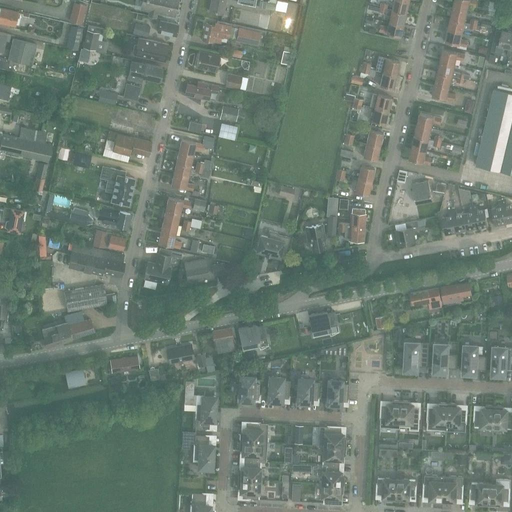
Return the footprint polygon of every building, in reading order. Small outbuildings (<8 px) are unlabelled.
[(142,0),(141,8),(150,10),(149,15),(155,16),(156,12),(174,16),(177,0),(142,0)] [(223,15),(226,0),(210,0),(208,12),(223,15)] [(260,0),(258,7),(274,10),(275,3),(275,0),(267,0),(268,2),(260,0)] [(403,13),(406,14),(407,14),(409,2),(394,0),(392,9),(388,8),(387,8),(387,9),(392,10),(403,13)] [(453,0),(452,7),(458,8),(467,11),(469,6),(476,7),(477,1),(473,0),(453,0)] [(489,1),(486,14),(494,16),(497,3),(489,1)] [(73,2),(69,21),(82,24),(86,5),(73,2)] [(0,7),(0,25),(4,27),(4,25),(8,26),(9,24),(15,25),(18,11),(0,7)] [(452,7),(450,19),(465,22),(467,11),(458,8),(452,7)] [(389,22),(392,22),(401,25),(404,25),(407,14),(406,14),(403,13),(392,10),(387,9),(386,14),(391,15),(389,22)] [(450,19),(447,30),(462,34),(465,22),(450,19)] [(159,20),(156,32),(175,36),(178,24),(159,20)] [(151,25),(135,22),(132,33),(148,37),(151,25)] [(401,37),(404,25),(401,25),(392,22),(389,22),(388,27),(381,26),(379,32),(387,33),(401,37)] [(220,42),(221,36),(228,37),(231,26),(216,23),(216,25),(205,23),(201,39),(213,42),(213,40),(220,42)] [(83,47),(96,50),(99,34),(102,35),(104,28),(88,25),(83,47)] [(68,40),(66,47),(78,49),(79,43),(82,28),(71,26),(68,40)] [(257,45),(260,33),(239,28),(236,40),(257,45)] [(461,39),(462,34),(447,30),(444,42),(459,45),(467,47),(468,40),(461,39)] [(500,47),(508,48),(510,49),(511,39),(511,32),(501,30),(498,45),(496,45),(494,53),(498,54),(500,47)] [(132,53),(134,53),(134,54),(164,60),(168,43),(138,37),(136,45),(134,45),(132,53)] [(19,61),(19,62),(26,64),(26,63),(32,64),(32,63),(37,64),(38,57),(34,56),(36,44),(13,39),(8,58),(19,61)] [(240,58),(242,51),(231,49),(230,55),(240,58)] [(442,49),(440,61),(454,64),(456,59),(463,60),(465,54),(457,53),(442,49)] [(219,55),(199,51),(195,67),(216,71),(219,55)] [(283,51),(280,63),(287,64),(290,52),(283,51)] [(490,54),(488,62),(494,64),(496,56),(490,54)] [(376,69),(375,70),(382,72),(396,75),(400,61),(385,58),(379,56),(376,69)] [(0,57),(0,67),(7,69),(9,60),(0,57)] [(437,72),(452,76),(457,77),(464,79),(464,78),(465,74),(458,72),(453,71),(454,64),(440,61),(437,72)] [(143,78),(159,81),(162,68),(131,62),(128,80),(142,82),(143,78)] [(382,72),(379,85),(393,89),(396,75),(382,72)] [(455,94),(448,92),(452,76),(437,72),(432,95),(446,99),(454,101),(455,94)] [(61,74),(60,82),(69,84),(71,76),(61,74)] [(241,77),(227,74),(225,86),(239,89),(241,77)] [(350,82),(362,85),(363,78),(352,75),(350,82)] [(242,77),(240,89),(245,90),(248,78),(242,77)] [(210,92),(217,94),(219,86),(211,85),(210,88),(204,87),(204,84),(196,82),(196,85),(187,83),(185,95),(208,99),(210,92)] [(0,98),(7,100),(11,86),(0,83),(0,98)] [(127,84),(125,97),(138,100),(141,87),(127,84)] [(101,88),(98,101),(114,104),(117,91),(101,88)] [(511,92),(493,88),(475,165),(511,173),(511,92)] [(346,93),(344,100),(345,100),(352,102),(353,102),(354,98),(354,97),(354,95),(347,94),(346,93)] [(374,107),(387,110),(388,110),(391,97),(377,94),(372,93),(369,106),(374,107)] [(277,110),(276,100),(265,101),(265,110),(277,110)] [(220,118),(236,121),(239,109),(229,107),(223,105),(220,118)] [(385,124),(388,110),(387,110),(374,107),(371,121),(385,124)] [(419,113),(417,124),(431,128),(433,123),(440,124),(441,118),(434,116),(419,113)] [(458,119),(457,125),(465,127),(467,121),(458,119)] [(189,120),(188,129),(200,132),(202,123),(189,120)] [(417,124),(414,136),(429,139),(431,128),(417,124)] [(0,150),(48,161),(52,143),(44,142),(46,132),(20,126),(18,136),(0,131),(0,150)] [(369,129),(365,143),(380,146),(383,133),(369,129)] [(107,139),(104,148),(112,150),(129,155),(130,152),(130,151),(149,155),(152,142),(117,133),(109,131),(108,139),(107,139)] [(181,139),(178,151),(192,154),(193,154),(194,149),(202,150),(203,147),(212,149),(214,138),(203,135),(202,144),(196,142),(196,143),(181,139)] [(414,136),(411,147),(412,147),(426,150),(429,139),(414,136)] [(376,160),(380,146),(365,143),(362,157),(376,160)] [(450,146),(450,149),(452,150),(451,152),(461,154),(462,148),(453,146),(451,146),(450,146)] [(425,156),(426,150),(412,147),(411,147),(408,159),(423,162),(430,164),(432,158),(425,156)] [(340,149),(339,156),(351,158),(353,152),(340,149)] [(72,164),(89,168),(92,155),(76,151),(72,164)] [(178,151),(176,162),(191,165),(193,154),(192,154),(178,151)] [(448,162),(455,164),(458,165),(460,159),(450,157),(448,162)] [(210,170),(212,160),(204,159),(203,163),(197,162),(195,171),(201,173),(200,177),(208,179),(210,170)] [(176,162),(173,173),(188,177),(191,165),(176,162)] [(360,165),(357,178),(371,182),(374,168),(360,165)] [(108,180),(105,190),(113,192),(111,201),(128,205),(134,180),(135,179),(124,176),(125,172),(111,168),(110,173),(108,180)] [(187,183),(188,177),(173,173),(170,185),(185,188),(185,189),(193,190),(194,184),(187,183)] [(36,177),(33,189),(35,189),(41,191),(44,179),(36,177)] [(368,195),(371,182),(357,178),(354,192),(368,195)] [(411,200),(415,199),(416,204),(432,201),(428,180),(412,183),(413,191),(410,192),(408,194),(409,198),(411,200)] [(444,195),(445,189),(446,185),(438,183),(435,193),(444,195)] [(279,195),(293,198),(295,189),(281,185),(279,195)] [(168,197),(165,208),(180,212),(181,206),(189,208),(190,201),(183,200),(168,197)] [(348,199),(339,198),(338,209),(347,210),(348,199)] [(206,201),(197,199),(195,204),(194,209),(204,211),(206,201)] [(494,226),(506,224),(501,200),(496,201),(497,206),(490,208),(494,226)] [(501,200),(506,224),(511,222),(511,203),(505,205),(504,200),(501,200)] [(210,203),(208,211),(217,213),(219,205),(210,203)] [(43,206),(42,214),(43,214),(50,216),(52,206),(52,205),(44,204),(43,206)] [(463,213),(467,231),(477,229),(472,205),(468,206),(469,211),(463,213)] [(472,205),(477,229),(488,227),(484,208),(477,210),(476,205),(472,205)] [(10,217),(9,220),(6,221),(5,227),(7,229),(19,231),(21,218),(22,210),(3,206),(3,207),(0,206),(0,212),(2,213),(2,216),(10,217)] [(99,206),(97,218),(102,219),(102,222),(109,224),(111,227),(114,228),(117,226),(127,228),(130,213),(118,211),(99,206)] [(54,210),(52,216),(69,221),(85,225),(91,223),(93,218),(87,214),(88,211),(74,207),(73,210),(72,210),(70,215),(54,210)] [(165,208),(163,220),(178,223),(180,212),(165,208)] [(351,213),(350,222),(358,223),(365,223),(365,214),(365,209),(352,208),(351,213)] [(451,209),(456,233),(467,231),(463,213),(457,214),(456,208),(451,209)] [(445,235),(456,233),(451,209),(447,210),(448,216),(441,217),(445,235)] [(391,215),(392,222),(406,220),(405,213),(391,215)] [(42,220),(41,222),(48,224),(49,219),(50,216),(43,214),(42,220)] [(334,235),(335,227),(336,216),(329,215),(328,235),(334,235)] [(163,220),(160,231),(175,235),(178,223),(163,220)] [(406,227),(395,230),(398,245),(415,241),(412,227),(418,226),(417,220),(405,222),(406,227)] [(365,223),(358,223),(350,222),(338,221),(337,231),(344,231),(344,239),(349,239),(349,240),(363,241),(365,223)] [(309,244),(310,244),(312,251),(324,248),(321,234),(324,234),(322,224),(305,228),(306,236),(308,237),(309,237),(310,241),(309,241),(309,244)] [(254,230),(246,228),(244,238),(251,239),(254,230)] [(104,245),(122,249),(124,237),(111,234),(111,233),(96,229),(92,245),(103,247),(104,245)] [(174,240),(175,235),(160,231),(158,243),(180,248),(181,241),(174,240)] [(257,242),(255,249),(257,249),(256,251),(280,257),(281,250),(286,252),(289,237),(277,234),(277,233),(270,231),(268,237),(260,235),(258,243),(257,242)] [(63,241),(62,247),(68,249),(70,242),(63,241)] [(121,277),(124,263),(122,262),(124,255),(73,243),(67,267),(102,275),(103,272),(121,277)] [(210,253),(212,245),(205,243),(203,252),(210,253)] [(148,262),(144,278),(167,283),(170,267),(168,266),(170,256),(158,253),(156,264),(148,262)] [(208,276),(205,259),(184,263),(187,279),(208,276)] [(226,273),(224,263),(212,265),(214,275),(226,273)] [(459,284),(441,288),(443,298),(443,299),(444,304),(463,300),(462,296),(461,292),(470,290),(470,289),(469,284),(469,282),(460,284),(459,284)] [(103,284),(64,291),(68,310),(107,303),(103,284)] [(438,288),(410,294),(412,304),(428,301),(430,309),(441,307),(438,288)] [(504,303),(502,294),(492,296),(494,306),(504,303)] [(334,311),(327,313),(326,311),(322,312),(322,313),(318,313),(318,312),(308,314),(312,333),(338,328),(334,311)] [(384,316),(376,317),(378,327),(386,325),(384,316)] [(90,318),(77,322),(68,325),(67,321),(41,329),(47,348),(95,333),(90,318)] [(264,325),(256,326),(256,324),(252,325),(252,326),(248,327),(248,326),(238,328),(242,346),(267,341),(264,325)] [(212,331),(214,343),(214,342),(216,351),(234,348),(232,339),(230,328),(212,331)] [(276,330),(268,331),(270,338),(278,337),(276,330)] [(406,341),(405,369),(417,370),(418,366),(428,367),(429,342),(406,341)] [(435,343),(434,371),(446,372),(447,368),(457,368),(458,354),(447,353),(448,343),(435,343)] [(166,349),(169,363),(194,358),(191,344),(166,349)] [(347,355),(346,344),(320,349),(320,354),(347,355)] [(465,344),(463,372),(476,373),(476,369),(486,370),(487,356),(477,355),(477,345),(465,344)] [(511,346),(494,346),(492,374),(505,375),(505,371),(511,370),(511,346)] [(254,359),(252,352),(242,354),(244,361),(254,359)] [(197,355),(199,366),(205,365),(203,354),(197,355)] [(139,368),(137,356),(110,360),(112,372),(139,368)] [(206,365),(205,365),(207,373),(215,371),(213,363),(206,365)] [(82,368),(72,370),(65,372),(65,376),(68,387),(86,383),(82,368)] [(157,368),(149,369),(151,380),(159,378),(157,368)] [(254,376),(240,375),(240,394),(237,394),(237,402),(245,402),(245,400),(253,400),(253,397),(260,398),(261,379),(254,378),(254,376)] [(283,380),(283,377),(270,376),(269,395),(266,395),(266,403),(274,403),(274,401),(282,401),(282,399),(289,399),(290,380),(283,380)] [(117,383),(116,377),(110,378),(112,393),(118,392),(116,384),(117,383)] [(312,379),(299,378),(298,397),(296,396),(295,404),(303,405),(303,403),(311,403),(311,400),(318,401),(319,382),(314,381),(312,381),(312,379)] [(342,380),(329,379),(328,398),(325,398),(325,406),(333,406),(333,404),(341,405),(341,402),(348,402),(349,383),(342,383),(342,380)] [(185,398),(185,404),(196,404),(196,415),(195,420),(195,429),(210,429),(210,420),(215,421),(215,413),(216,396),(202,396),(202,394),(197,394),(194,394),(194,381),(185,380),(185,398)] [(140,388),(141,396),(148,395),(147,387),(140,388)] [(380,427),(399,428),(401,400),(392,400),(392,403),(388,403),(387,405),(381,404),(380,427)] [(410,401),(401,400),(400,427),(412,427),(412,431),(418,431),(420,406),(413,406),(414,404),(410,404),(410,401)] [(427,429),(446,430),(447,403),(439,402),(438,405),(434,405),(434,407),(428,407),(427,429)] [(447,403),(446,430),(466,431),(467,409),(460,408),(460,406),(456,406),(456,403),(447,403)] [(474,426),(493,427),(494,405),(485,405),(485,408),(481,408),(481,410),(475,409),(474,426)] [(494,405),(493,427),(511,427),(511,411),(507,411),(507,409),(503,409),(503,406),(494,405)] [(240,432),(239,441),(267,442),(268,423),(246,422),(245,428),(243,428),(243,432),(240,432)] [(319,426),(318,445),(345,446),(346,437),(343,437),(343,433),(341,433),(341,427),(319,426)] [(182,431),(182,443),(190,443),(194,443),(195,435),(195,431),(182,431)] [(195,435),(194,443),(193,460),(199,460),(199,468),(212,469),(213,444),(209,444),(209,435),(195,435)] [(244,454),(244,460),(266,461),(267,442),(239,441),(239,450),(242,450),(242,454),(244,454)] [(324,446),(323,464),(339,465),(340,459),(342,459),(342,455),(345,455),(345,446),(318,445),(324,446)] [(458,453),(457,464),(466,464),(466,454),(458,453)] [(511,454),(501,454),(501,464),(511,464),(511,454)] [(238,470),(238,479),(259,480),(260,461),(266,462),(266,461),(244,460),(243,466),(241,466),(241,470),(238,470)] [(339,465),(325,465),(325,467),(322,467),(322,481),(344,482),(344,468),(339,468),(339,465)] [(433,503),(442,503),(444,476),(424,475),(423,497),(430,497),(429,499),(434,500),(433,503)] [(444,476),(442,503),(451,503),(451,500),(455,501),(456,499),(462,499),(463,477),(444,476)] [(387,500),(396,501),(397,479),(377,478),(376,495),(383,495),(383,497),(387,497),(387,500)] [(489,502),(489,505),(498,506),(498,505),(498,503),(502,503),(502,501),(509,501),(510,487),(510,485),(510,479),(496,478),(496,484),(490,484),(489,502)] [(258,499),(259,480),(238,479),(237,488),(240,488),(240,492),(242,492),(242,499),(258,499)] [(397,479),(396,501),(405,501),(405,498),(409,498),(409,496),(415,497),(416,480),(397,479)] [(343,493),(343,484),(322,483),(321,496),(324,496),(323,503),(337,503),(338,497),(340,497),(340,493),(343,493)] [(471,483),(470,499),(476,500),(476,502),(480,502),(480,505),(489,505),(489,502),(490,484),(471,483)] [(13,485),(1,485),(0,484),(0,499),(2,499),(2,492),(14,491),(13,485)] [(292,490),(292,492),(298,493),(300,490),(301,484),(292,484),(292,490)] [(206,493),(192,492),(190,511),(209,511),(210,505),(206,505),(206,493)]
